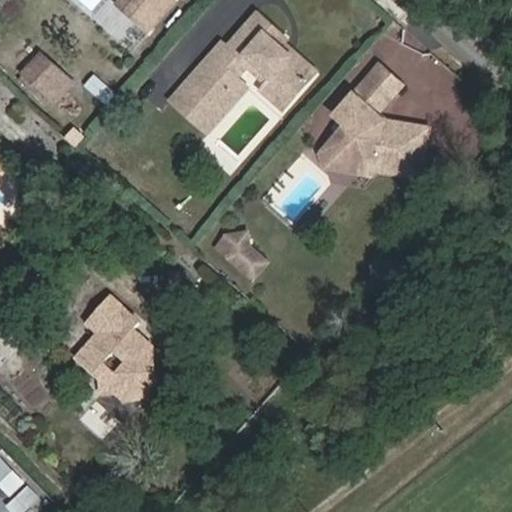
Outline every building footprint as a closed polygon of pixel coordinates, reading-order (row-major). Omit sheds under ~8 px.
[(144,31),(158,16),(140,0),(123,0),(117,7),(144,31)] [(140,0),(158,16),(172,0),(140,0)] [(305,77),(281,56),(284,52),(267,37),(275,27),(261,14),(224,53),(219,46),(188,77),(213,100),(230,82),(243,69),(262,85),(255,91),(275,109),(305,77)] [(313,69),(290,48),(294,43),(275,27),(267,37),(284,52),(281,56),(305,77),(313,69)] [(64,74),(42,52),(23,73),(45,95),(64,74)] [(406,79),(382,57),(336,108),(350,122),(326,147),(330,163),(345,166),(350,159),(426,172),(435,127),(392,120),(378,109),(406,79)] [(188,77),(163,102),(189,126),(213,100),(188,77)] [(189,126),(199,136),(241,92),(230,82),(213,100),(189,126)] [(206,166),(194,154),(185,162),(197,175),(206,166)] [(191,182),(197,175),(185,162),(178,169),(191,182)] [(39,190),(17,190),(18,229),(41,229),(39,190)] [(247,232),(227,233),(229,254),(251,274),(263,261),(249,246),(247,232)] [(152,383),(151,357),(129,339),(133,333),(131,332),(140,322),(113,298),(91,321),(102,333),(78,359),(100,377),(101,389),(112,387),(121,380),(138,397),(152,383)] [(151,357),(151,349),(133,333),(129,339),(151,357)] [(137,398),(138,397),(121,380),(112,387),(125,399),(137,398)] [(18,480),(0,458),(0,483),(5,490),(18,480)]
